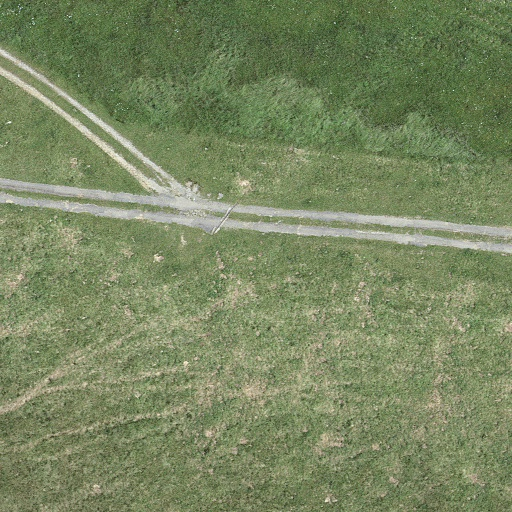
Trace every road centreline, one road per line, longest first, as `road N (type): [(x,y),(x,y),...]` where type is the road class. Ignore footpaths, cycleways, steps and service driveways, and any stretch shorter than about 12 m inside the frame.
road 1 (track): [(511,244),(244,227),(0,198)]
road 2 (track): [(0,68),(92,130),(201,222)]
